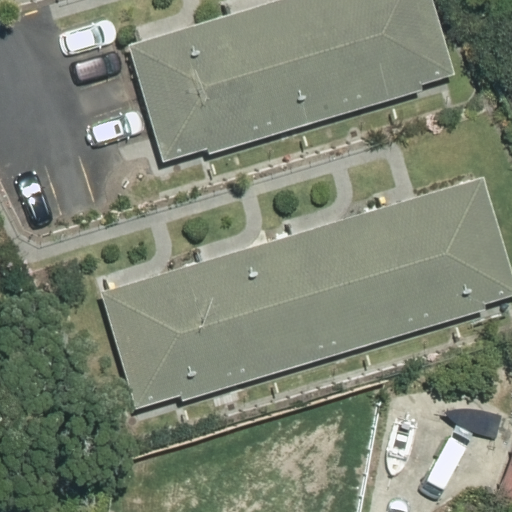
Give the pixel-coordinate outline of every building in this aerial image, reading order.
[(261,0),(257,0),(122,42),(155,156),(199,143),(202,149),(297,120),(261,0)] [(424,0),(263,0),(298,120),(413,86),(411,80),(445,70),(424,0)] [(324,220),(361,341),(477,306),(475,299),(510,289),(476,174),(324,220)] [(323,220),(230,248),(267,370),(360,341),(323,220)] [(229,248),(92,289),(126,406),(173,392),(175,397),(265,370),(229,248)] [(511,511),(511,425),(486,508),(498,511),(511,511)] [(113,511),(165,511),(145,506),(147,499),(120,491),(113,511)]
